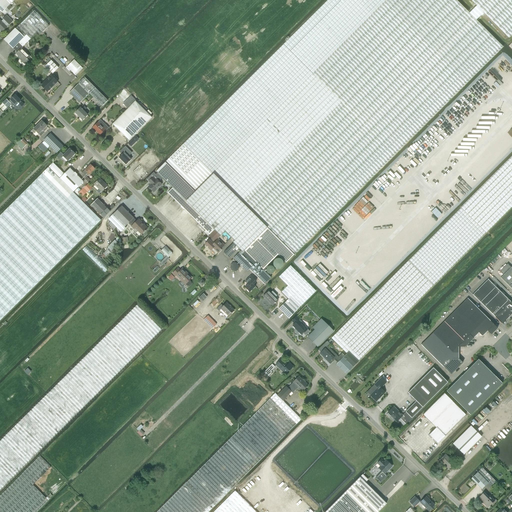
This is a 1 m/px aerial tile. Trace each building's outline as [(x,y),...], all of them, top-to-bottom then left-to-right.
[(0,0),(0,10),(2,13),(9,5),(10,5),(14,0),(0,0)] [(211,172),(266,227),(267,227),(476,20),(469,13),(456,0),(382,0),(311,72),(252,131),(211,172)] [(283,44),(311,72),(382,0),(327,0),(283,44)] [(469,13),(476,20),(477,19),(479,17),(483,12),(508,38),(511,34),(511,0),(470,0),(476,6),(472,10),(470,12),(469,13)] [(24,37),(25,36),(30,40),(37,32),(40,35),(49,26),(34,10),(15,29),(24,37)] [(9,25),(12,21),(6,15),(3,19),(3,20),(1,22),(0,20),(0,29),(2,32),(7,27),(6,27),(9,25)] [(476,20),(267,227),(294,255),(426,122),(500,49),(502,46),(476,20)] [(24,37),(15,29),(15,28),(4,40),(13,49),(14,48),(18,43),(23,47),(30,40),(25,36),(24,37)] [(23,47),(18,43),(14,48),(18,52),(16,54),(21,59),(20,61),(23,63),(24,64),(25,64),(27,63),(29,61),(27,59),(30,57),(22,48),(23,47)] [(252,131),(311,72),(283,44),(224,103),(252,131)] [(67,67),(73,73),(80,66),(74,60),(67,67)] [(45,66),(53,74),(58,68),(51,61),(45,66)] [(64,67),(62,68),(70,76),(72,74),(64,67)] [(40,85),(47,92),(57,82),(51,75),(40,85)] [(85,77),(78,84),(89,94),(102,106),(108,101),(95,88),(85,77)] [(78,84),(69,93),(80,103),(87,96),(89,94),(78,84)] [(2,103),(0,105),(0,108),(3,111),(6,108),(11,104),(10,103),(12,102),(16,106),(16,105),(19,109),(24,104),(21,102),(20,101),(21,101),(16,96),(15,95),(8,101),(6,99),(2,103)] [(152,117),(135,101),(112,124),(117,129),(116,129),(116,132),(117,132),(119,132),(120,132),(129,140),(138,131),(152,117)] [(211,172),(252,131),(224,103),(205,122),(165,162),(193,190),(211,172)] [(77,116),(82,120),(88,115),(84,111),(86,109),(84,106),(81,108),(80,107),(75,113),(76,113),(78,115),(77,116)] [(101,136),(109,128),(100,120),(98,123),(92,128),(101,136)] [(48,128),(46,127),(47,126),(41,121),(31,131),(34,134),(36,132),(38,134),(43,130),(44,132),(48,128)] [(44,141),(42,143),(48,149),(50,147),(56,153),(63,146),(50,134),(43,140),(44,141)] [(28,143),(23,139),(21,140),(20,139),(15,143),(22,150),(28,143)] [(122,154),(119,157),(126,164),(131,159),(128,156),(131,153),(125,146),(119,152),(122,154)] [(63,156),(68,161),(75,154),(70,149),(63,156)] [(346,354),(348,352),(358,361),(433,285),(485,233),(511,206),(511,156),(495,174),(420,249),(409,260),(408,261),(334,335),(332,337),(331,338),(346,354)] [(205,232),(208,235),(214,229),(184,199),(193,190),(165,162),(156,171),(172,188),(167,193),(206,231),(205,232)] [(52,163),(0,215),(0,255),(6,262),(32,288),(101,220),(73,192),(59,178),(63,174),(52,163)] [(89,175),(94,169),(90,164),(84,170),(85,170),(82,173),(82,174),(83,175),(84,175),(85,176),(88,173),(89,175)] [(59,178),(73,192),(83,182),(69,168),(63,174),(59,178)] [(153,172),(146,179),(147,180),(148,182),(149,182),(151,184),(148,187),(154,193),(162,184),(159,181),(162,178),(157,173),(155,175),(154,173),(153,172)] [(243,250),(266,227),(211,172),(193,190),(184,199),(214,229),(220,236),(225,232),(234,241),(233,242),(233,243),(242,252),(243,250)] [(97,191),(99,194),(101,191),(101,192),(107,186),(99,179),(94,184),(99,189),(97,191)] [(83,188),(87,192),(92,188),(88,184),(83,188)] [(91,205),(103,218),(110,211),(97,199),(91,205)] [(128,223),(133,219),(133,218),(121,206),(113,215),(124,227),(128,223)] [(442,211),(438,206),(432,213),(436,217),(442,211)] [(113,215),(108,219),(121,232),(125,228),(124,227),(113,215)] [(141,234),(147,228),(138,220),(136,222),(133,219),(128,223),(133,228),(134,227),(141,234)] [(243,250),(263,270),(278,255),(286,263),(294,255),(267,227),(266,227),(243,250)] [(210,251),(213,248),(218,253),(221,250),(220,249),(224,245),(218,239),(220,236),(214,229),(208,235),(211,239),(210,240),(209,240),(204,245),(210,251)] [(243,250),(242,252),(233,243),(230,247),(223,253),(228,258),(230,256),(233,259),(233,258),(247,272),(249,269),(264,284),(271,277),(265,271),(265,272),(263,270),(243,250)] [(172,253),(169,250),(168,251),(164,247),(161,250),(168,258),(172,253)] [(0,320),(32,288),(6,262),(0,255),(0,320)] [(290,265),(279,276),(287,285),(281,291),(289,299),(286,302),(296,311),(298,309),(300,306),(301,305),(306,301),(316,291),(290,265)] [(511,265),(500,278),(511,289),(511,265)] [(176,275),(185,284),(186,283),(187,284),(188,284),(189,284),(190,284),(190,283),(191,283),(191,282),(191,281),(191,280),(190,279),(191,278),(187,274),(187,275),(181,269),(180,271),(177,268),(172,274),(175,276),(176,275)] [(253,284),(256,281),(250,276),(245,281),(248,284),(245,287),(249,292),(255,286),(253,284)] [(472,295),(501,324),(511,313),(511,303),(488,279),(472,295)] [(269,291),(263,296),(272,306),(278,300),(275,297),(277,296),(272,291),(271,293),(269,291)] [(491,335),(497,328),(467,298),(456,310),(478,333),(482,336),(487,331),(491,335)] [(286,302),(279,309),(289,318),(296,311),(286,302)] [(220,309),(228,316),(234,310),(226,303),(223,306),(221,304),(216,309),(218,311),(220,309)] [(0,489),(44,446),(157,334),(162,329),(138,304),(69,372),(11,430),(0,440),(0,489)] [(456,310),(449,317),(444,322),(467,344),(478,333),(456,310)] [(212,329),(216,325),(217,324),(208,315),(203,320),(212,329)] [(294,324),(292,326),(302,335),(303,333),(304,335),(305,335),(306,335),(307,335),(309,333),(309,332),(309,331),(307,329),(298,320),(299,319),(296,317),(292,321),(294,324)] [(333,331),(333,330),(321,319),(319,321),(312,328),(314,330),(307,337),(317,347),(333,331)] [(464,347),(467,344),(444,322),(433,333),(452,353),(458,353),(458,347),(464,347)] [(421,345),(448,372),(451,375),(462,363),(458,359),(458,353),(452,353),(433,333),(421,345)] [(334,359),(337,363),(343,358),(340,355),(338,357),(337,356),(327,346),(320,353),(330,364),(334,359)] [(347,354),(343,358),(337,363),(336,364),(346,374),(358,361),(348,352),(346,354),(347,354)] [(291,369),(293,367),(289,363),(287,365),(281,359),(275,365),(285,374),(290,368),(291,369)] [(458,403),(490,371),(478,359),(446,391),(458,403)] [(272,372),(271,371),(275,367),(272,364),(264,372),(268,376),(272,372)] [(422,378),(437,392),(447,382),(433,368),(422,378)] [(490,371),(458,403),(470,415),(502,383),(490,371)] [(287,388),(291,392),(292,393),(298,387),(302,391),(306,388),(307,387),(306,387),(308,385),(299,376),(293,382),(287,388)] [(374,392),(370,395),(376,401),(377,401),(380,399),(379,398),(385,393),(380,388),(386,383),(381,378),(374,384),(375,385),(371,389),(374,392)] [(411,418),(422,407),(437,392),(422,378),(408,393),(416,401),(405,412),(411,418)] [(291,392),(287,388),(286,386),(277,395),(284,402),(283,400),(291,392)] [(208,511),(227,493),(254,466),(262,458),(268,452),(301,419),(284,402),(277,395),(275,393),(230,439),(186,483),(186,484),(157,511),(208,511)] [(429,435),(437,443),(466,415),(444,393),(422,415),(436,428),(429,435)] [(402,415),(393,407),(387,413),(387,414),(390,417),(391,416),(396,422),(400,418),(405,424),(411,418),(405,412),(402,415)] [(453,444),(463,454),(481,437),(470,426),(453,444)] [(439,460),(448,469),(454,463),(445,454),(439,460)] [(0,511),(36,511),(66,483),(40,456),(0,496),(0,511)] [(381,471),(375,477),(380,483),(387,476),(385,473),(392,466),(386,460),(384,462),(381,459),(377,463),(380,466),(378,468),(381,471)] [(472,479),(482,489),(485,486),(488,489),(496,482),(482,468),(472,479)] [(359,477),(365,483),(368,479),(362,474),(359,477)] [(325,511),(377,511),(386,503),(365,483),(359,477),(325,511)] [(256,511),(235,491),(213,511),(256,511)] [(489,497),(485,493),(479,498),(488,508),(495,501),(490,496),(489,497)] [(409,502),(414,507),(420,502),(414,496),(409,502)] [(428,511),(434,505),(431,502),(430,502),(425,497),(420,502),(428,511)]
